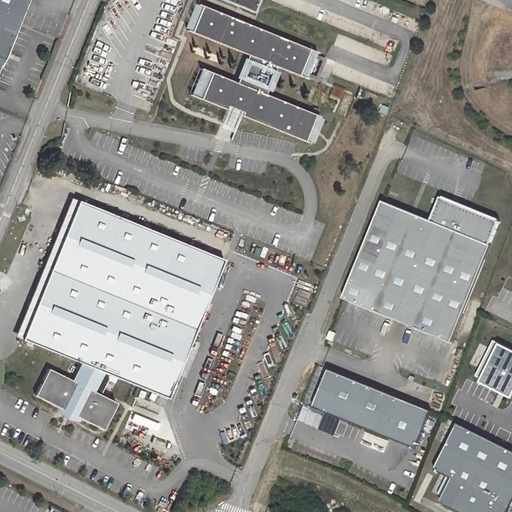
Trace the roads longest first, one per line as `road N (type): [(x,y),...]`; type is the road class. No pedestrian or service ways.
road 1 (unclassified): [(383,150),(233,511)]
road 2 (unclassified): [(86,0),(0,217)]
road 3 (unknown): [(316,0),(377,23),(402,43),(389,72),(334,52)]
road 4 (unclassified): [(0,451),(121,511)]
road 5 (unknown): [(117,125),(151,0)]
